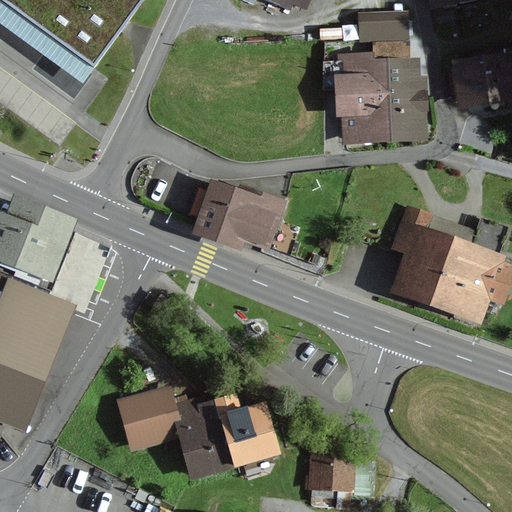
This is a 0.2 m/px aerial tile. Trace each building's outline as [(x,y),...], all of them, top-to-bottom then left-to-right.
[(0,0),(94,68),(143,0),(0,0)] [(263,0),(291,11),(294,0),(263,0)] [(360,15),(361,40),(408,39),(407,14),(360,15)] [(405,44),(374,45),(373,51),(377,137),(424,135),(423,94),(417,94),(416,62),(405,62),(405,44)] [(450,67),(455,103),(510,96),(507,73),(511,72),(511,50),(488,54),(489,62),(450,67)] [(343,88),(345,139),(377,137),(373,60),(324,63),(324,89),(343,88)] [(238,243),(241,234),(265,242),(278,206),(243,193),(241,199),(214,189),(200,230),(238,243)] [(39,278),(45,281),(66,227),(17,208),(10,227),(0,222),(0,270),(4,272),(0,281),(10,285),(10,283),(33,293),(39,278)] [(498,299),(508,269),(500,266),(502,259),(496,257),(506,229),(482,220),(472,248),(420,230),(425,217),(409,211),(397,245),(412,251),(399,289),(475,316),(484,294),(498,299)] [(29,379),(60,303),(33,293),(10,283),(10,285),(0,308),(0,400),(28,412),(39,383),(29,379)] [(153,294),(147,302),(157,309),(163,301),(153,294)] [(216,422),(220,421),(214,403),(209,404),(207,399),(172,409),(166,391),(124,403),(135,446),(185,432),(197,473),(237,461),(229,435),(221,438),(216,422)] [(233,398),(214,403),(220,421),(216,422),(221,438),(229,435),(237,461),(272,451),(259,407),(238,413),(233,398)] [(315,449),(312,486),(338,487),(337,499),(350,500),(350,497),(365,498),(367,461),(334,459),(335,450),(315,449)]
